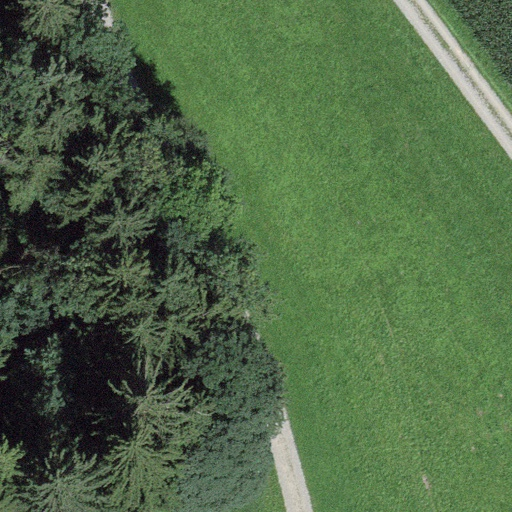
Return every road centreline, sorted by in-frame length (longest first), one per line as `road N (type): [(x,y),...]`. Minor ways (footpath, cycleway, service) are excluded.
road 1 (track): [(92,0),(138,129),(233,312),(300,511)]
road 2 (track): [(412,0),(511,136)]
